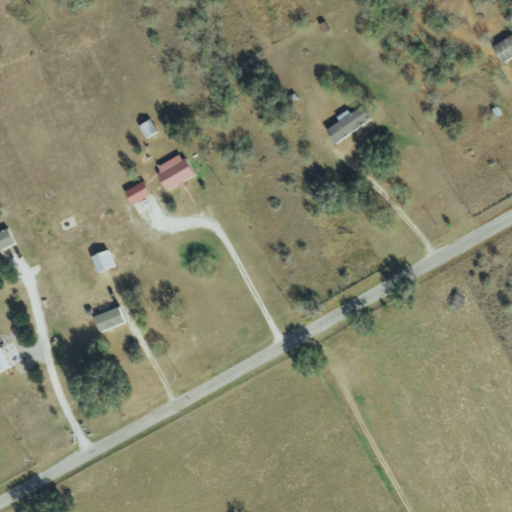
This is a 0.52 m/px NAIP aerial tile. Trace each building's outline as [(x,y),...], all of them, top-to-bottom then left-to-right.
[(511,32),(489,46),(499,63),(511,55),(511,32)] [(323,130),(331,144),(369,121),(360,106),(347,114),(345,111),(333,118),(336,122),(323,130)] [(192,176),(179,153),(152,168),(165,191),(192,176)] [(149,196),(142,182),(122,191),(128,205),(149,196)] [(0,231),(0,250),(14,243),(7,228),(0,231)] [(113,266),(106,249),(88,257),(95,274),(113,266)] [(124,322),(118,306),(91,317),(97,332),(124,322)] [(0,370),(9,366),(0,348),(0,370)]
